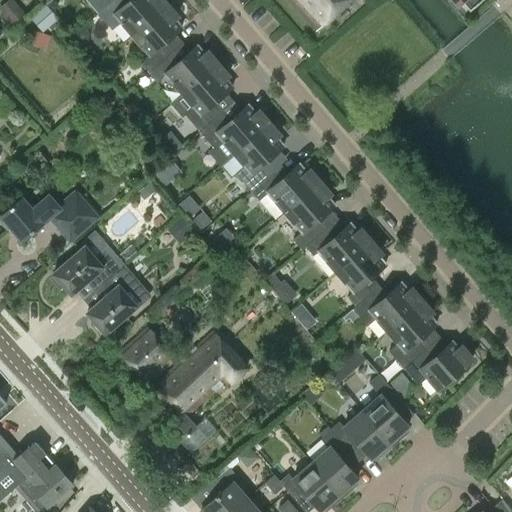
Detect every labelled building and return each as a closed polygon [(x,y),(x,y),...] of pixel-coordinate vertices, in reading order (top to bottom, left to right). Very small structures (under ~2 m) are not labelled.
[(93,0),(90,3),(98,13),(112,0),(93,0)] [(121,22),(132,34),(167,4),(163,0),(130,0),(128,2),(125,0),(112,0),(98,13),(112,30),(121,22)] [(287,0),(317,31),(349,0),(287,0)] [(453,0),(457,4),(460,1),(469,10),(480,0),(453,0)] [(141,62),(149,71),(171,52),(163,43),(181,28),(174,19),(178,16),(167,4),(132,34),(150,55),(141,62)] [(167,74),(183,93),(218,63),(208,51),(204,55),(197,46),(179,61),(171,52),(149,71),(158,82),(167,74)] [(183,116),(185,114),(200,131),(222,112),(214,103),(225,93),(232,87),(225,78),(228,75),(218,63),(183,93),(171,104),(183,116)] [(222,112),(200,131),(215,148),(209,153),(220,165),(235,152),(269,123),(259,111),(255,114),(248,105),(240,111),(230,121),(222,112)] [(235,152),(220,165),(230,178),(236,173),(251,190),(273,171),(265,162),(278,151),(283,146),(276,138),(279,135),(269,123),(235,152)] [(268,192),(285,212),(320,182),(310,170),(306,173),(299,164),(281,180),(273,171),(251,190),(259,200),(268,192)] [(301,249),(305,246),(324,230),(316,221),(334,205),(327,197),(330,194),(320,182),(285,212),(296,224),(287,232),(301,249)] [(70,240),(97,217),(82,199),(64,214),(48,195),(32,209),(22,197),(1,216),(22,241),(49,217),(70,240)] [(318,250),(336,271),(371,241),(361,229),(357,232),(350,223),(332,239),(324,230),(305,246),(313,255),(318,250)] [(356,305),(375,289),(367,280),(385,265),(378,256),(381,253),(371,241),(336,271),(353,291),(348,296),(356,305)] [(89,279),(96,288),(119,268),(104,251),(95,259),(84,246),(52,273),(53,274),(50,278),(59,289),(63,286),(71,294),(89,279)] [(134,285),(119,268),(96,288),(104,297),(86,312),(93,321),(90,324),(99,335),(103,332),(104,333),(136,306),(124,293),(134,285)] [(383,298),(375,289),(356,305),(352,308),(367,325),(376,318),(387,330),(422,300),(412,288),(408,291),(401,283),(383,298)] [(389,351),(403,368),(426,348),(418,339),(436,324),(429,315),(432,312),(422,300),(387,330),(398,343),(389,351)] [(174,355),(148,326),(120,352),(146,380),(174,355)] [(214,330),(156,383),(180,409),(165,424),(180,441),(196,426),(187,416),(225,381),(228,385),(247,367),(214,330)] [(426,348),(403,368),(418,385),(427,377),(438,390),(447,382),(450,386),(463,375),(460,371),(470,363),(469,361),(472,358),(462,346),(458,349),(452,342),(434,357),(426,348)] [(380,395),(362,411),(393,446),(403,437),(400,433),(408,426),(393,408),(401,400),(378,374),(369,382),(380,395)] [(382,455),(393,446),(362,411),(343,427),(339,421),(330,429),(347,448),(355,441),(370,458),(379,451),(382,455)] [(330,446),(311,462),(342,498),(352,489),(349,485),(358,478),(342,460),(351,452),(347,448),(330,429),(328,426),(319,434),(330,446)] [(27,475),(33,482),(54,464),(51,460),(44,466),(38,459),(45,453),(34,441),(13,458),(0,442),(0,497),(14,486),(27,475)] [(288,473),(279,481),(284,486),(295,500),(304,492),(320,510),(328,503),(331,506),(342,498),(311,462),(293,478),(288,473)] [(55,463),(54,464),(33,482),(27,475),(14,486),(37,511),(38,511),(46,506),(72,483),(69,480),(71,479),(66,472),(64,474),(55,463)] [(201,509),(203,511),(230,511),(247,498),(233,482),(238,478),(230,468),(211,485),(219,493),(201,509)] [(284,486),(279,481),(274,474),(265,482),(275,493),(284,486)] [(230,511),(259,511),(247,498),(230,511)] [(278,507),(282,511),(295,511),(297,511),(287,499),(278,507)] [(496,511),(511,511),(511,510),(502,499),(493,507),(496,511)]
